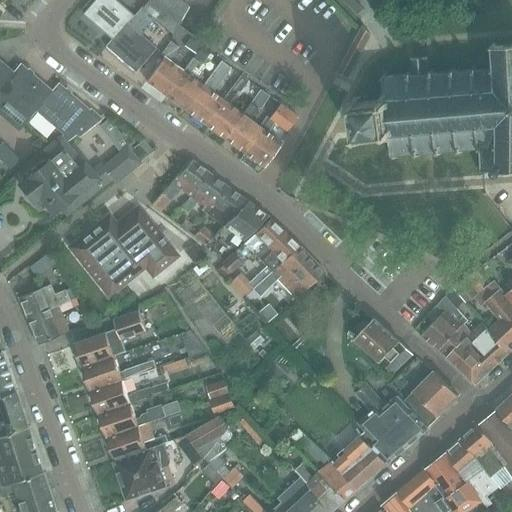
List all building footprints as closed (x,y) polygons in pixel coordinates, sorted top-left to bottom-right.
[(127,23),(132,16),(133,16),(114,0),(96,0),(84,15),(112,39),(127,23)] [(188,9),(178,0),(150,0),(144,8),(148,12),(173,34),(188,9)] [(133,16),(132,16),(139,22),(148,12),(144,8),(143,9),(141,6),(133,16)] [(127,23),(112,39),(105,47),(135,73),(157,48),(127,23)] [(348,80),(372,37),(363,28),(338,74),(348,80)] [(189,39),(184,47),(195,54),(200,46),(189,39)] [(147,82),(166,97),(184,72),(169,61),(178,49),(170,43),(160,56),(164,59),(147,82)] [(511,45),(498,46),(494,43),(491,46),(494,49),(496,69),(477,70),(477,66),(473,67),(473,70),(456,71),(455,68),(452,68),(452,71),(434,72),(434,69),(430,69),(430,73),(429,73),(428,57),(412,58),(414,74),(413,74),(412,70),(409,71),(409,74),(389,76),(389,72),(385,72),(386,76),(384,76),(384,77),(381,77),(381,81),(385,81),(385,94),(383,95),(384,100),(361,102),(361,97),(355,98),(356,103),(351,104),(351,110),(356,109),(359,131),(354,132),(355,138),(360,137),(361,143),(367,142),(366,137),(388,134),(389,139),(391,139),(392,151),(389,152),(389,155),(392,155),(393,156),(394,156),(394,159),(398,159),(397,155),(416,154),(416,157),(420,157),(419,154),(437,152),(437,155),(441,155),(441,152),(458,150),(459,154),(462,154),(462,150),(480,149),(480,152),(481,152),(482,169),(479,170),(480,172),(497,171),(499,174),(503,176),(507,174),(508,170),(511,169),(511,45)] [(166,97),(185,111),(203,86),(189,76),(198,63),(193,59),(184,72),(166,97)] [(0,89),(13,74),(0,62),(0,89)] [(185,111),(205,126),(223,101),(213,94),(231,69),(221,62),(203,86),(185,111)] [(0,89),(0,115),(18,131),(35,111),(51,94),(20,67),(13,74),(0,89)] [(223,101),(205,126),(224,140),(242,115),(228,105),(238,92),(239,93),(248,82),(241,77),(232,88),(223,101)] [(58,86),(51,94),(35,111),(67,138),(71,133),(78,138),(99,123),(89,114),(89,113),(58,86)] [(224,140),(244,154),(262,130),(249,121),(257,110),(260,110),(269,98),(260,91),(242,115),(224,140)] [(262,130),(244,154),(264,169),(282,145),(268,135),(275,125),(286,133),(297,118),(280,106),(262,130)] [(111,178),(115,182),(139,163),(127,148),(104,167),(102,165),(92,173),(84,163),(78,168),(63,150),(46,163),(44,160),(30,171),(32,174),(22,183),(22,188),(30,199),(36,199),(39,197),(52,213),(65,203),(71,210),(111,178)] [(181,190),(191,197),(192,197),(211,175),(192,161),(191,160),(151,205),(152,206),(153,206),(160,211),(181,190)] [(201,210),(206,214),(229,189),(211,175),(192,197),(191,197),(183,206),(189,211),(197,202),(204,207),(201,210)] [(229,189),(206,214),(215,220),(223,226),(226,224),(248,203),(229,189)] [(223,226),(214,236),(205,245),(206,245),(220,255),(227,245),(225,244),(233,233),(243,240),(267,216),(248,203),(226,224),(223,226)] [(109,218),(71,247),(109,294),(145,265),(153,275),(176,256),(138,209),(116,227),(109,218)] [(255,234),(243,245),(253,254),(265,265),(247,281),(254,288),(271,271),(272,272),(300,247),(270,218),(255,234)] [(194,236),(205,245),(214,236),(203,227),(194,236)] [(254,288),(253,289),(258,294),(276,277),(295,299),(305,289),(306,289),(325,273),(300,247),(272,272),(271,271),(254,288)] [(241,263),(233,254),(221,265),(229,273),(241,263)] [(46,260),(36,266),(44,279),(54,272),(46,260)] [(467,278),(463,281),(453,288),(466,302),(479,293),(467,278)] [(493,280),(478,291),(479,293),(480,294),(487,303),(501,320),(489,330),(508,352),(511,348),(511,304),(505,296),(505,295),(497,285),(493,280)] [(18,298),(27,318),(69,301),(65,291),(54,295),(50,285),(18,298)] [(437,306),(446,313),(449,311),(453,315),(459,310),(446,296),(437,306)] [(75,299),(69,301),(27,318),(37,344),(68,331),(60,312),(77,305),(75,299)] [(440,350),(457,331),(461,327),(446,313),(437,306),(429,315),(436,321),(423,336),(440,350)] [(82,365),(83,368),(115,356),(127,352),(122,339),(147,331),(140,311),(113,320),(117,330),(75,344),(79,354),(77,356),(77,357),(79,364),(80,364),(82,365)] [(393,375),(413,356),(374,319),(355,340),(393,375)] [(469,336),(475,342),(472,345),(482,356),(480,358),(491,370),(508,352),(489,330),(484,323),(483,323),(477,328),(469,336)] [(469,336),(461,327),(457,331),(466,340),(449,357),(477,383),(491,370),(480,358),(482,356),(472,345),(475,342),(469,336)] [(182,334),(190,358),(207,352),(191,330),(182,334)] [(440,350),(449,357),(466,340),(457,331),(440,350)] [(0,396),(14,391),(1,352),(0,351),(0,396)] [(91,391),(123,380),(144,373),(145,374),(164,367),(161,359),(120,373),(115,356),(83,368),(84,371),(83,373),(82,373),(85,380),(88,381),(91,391)] [(356,367),(362,385),(373,382),(367,363),(356,367)] [(434,372),(404,403),(409,409),(410,407),(428,427),(459,396),(434,372)] [(381,379),(373,387),(386,401),(394,393),(381,379)] [(91,396),(90,396),(93,404),(96,404),(100,415),(131,404),(152,397),(170,390),(167,382),(150,389),(128,396),(123,380),(91,391),(93,394),(91,396)] [(226,380),(207,386),(211,399),(230,392),(226,380)] [(365,432),(365,433),(388,463),(429,428),(428,427),(410,407),(409,409),(404,403),(398,397),(386,408),(366,385),(357,393),(373,411),(359,424),(365,432)] [(0,435),(26,427),(14,391),(0,396),(0,435)] [(511,396),(497,410),(511,427),(511,396)] [(137,419),(131,404),(100,415),(101,418),(99,419),(101,427),(102,427),(104,427),(108,438),(140,427),(167,417),(162,405),(147,410),(148,413),(143,415),(140,418),(137,419)] [(511,427),(497,410),(481,424),(495,442),(493,443),(510,467),(511,468),(511,427)] [(203,459),(209,465),(223,479),(230,472),(223,466),(226,464),(221,459),(230,449),(225,445),(236,434),(220,418),(201,429),(187,436),(203,459)] [(163,444),(187,436),(201,429),(199,424),(145,443),(140,427),(108,438),(109,441),(107,442),(109,450),(110,450),(112,450),(116,460),(128,456),(163,444)] [(511,468),(510,467),(493,443),(495,442),(481,424),(463,439),(486,468),(485,469),(491,477),(497,485),(510,474),(511,476),(511,468)] [(0,435),(0,486),(2,486),(11,483),(42,473),(26,427),(0,435)] [(329,466),(319,472),(346,500),(358,489),(334,464),(331,461),(306,437),(299,429),(292,436),(299,444),(318,462),(319,460),(323,464),(325,462),(329,466)] [(388,463),(365,433),(345,449),(344,448),(337,454),(341,459),(334,464),(358,489),(372,477),(388,463)] [(463,439),(448,452),(447,452),(481,500),(486,507),(489,511),(492,511),(496,510),(479,485),(491,477),(485,469),(486,468),(463,439)] [(169,461),(163,444),(128,456),(116,460),(113,461),(115,465),(117,464),(129,497),(166,485),(166,484),(170,483),(173,479),(168,462),(169,461)] [(447,452),(426,468),(438,484),(427,491),(436,504),(436,503),(442,511),(465,511),(481,500),(447,452),(448,452),(447,452)] [(312,489),(332,511),(333,511),(346,500),(319,472),(318,473),(314,476),(307,469),(308,468),(304,464),(296,471),(305,479),(308,482),(306,483),(312,489)] [(223,479),(209,465),(203,471),(216,485),(223,479)] [(426,468),(399,492),(413,511),(442,511),(436,503),(436,504),(427,491),(438,484),(426,468)] [(54,511),(42,473),(11,483),(2,486),(0,486),(0,496),(14,491),(20,511),(54,511)] [(285,503),(276,511),(277,511),(332,511),(312,489),(306,483),(308,482),(305,479),(303,481),(304,482),(283,501),(285,503)] [(395,495),(384,505),(386,508),(389,511),(413,511),(399,492),(398,493),(395,495)] [(277,511),(276,511),(275,511),(265,511),(250,495),(247,497),(245,495),(241,499),(253,511),(277,511)] [(174,511),(184,504),(178,496),(160,511),(161,511),(159,511),(174,511)]
